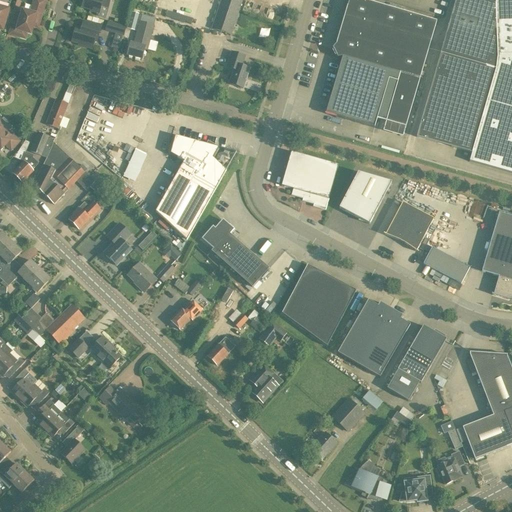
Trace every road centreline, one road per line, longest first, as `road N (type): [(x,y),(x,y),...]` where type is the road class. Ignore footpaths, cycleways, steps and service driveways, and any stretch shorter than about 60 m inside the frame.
road 1 (unclassified): [(511,326),(465,316),(259,200),(256,177),(309,0)]
road 2 (secondary): [(0,191),(331,511)]
road 3 (residential): [(237,115),(43,60)]
road 4 (residential): [(24,511),(56,479),(0,410)]
